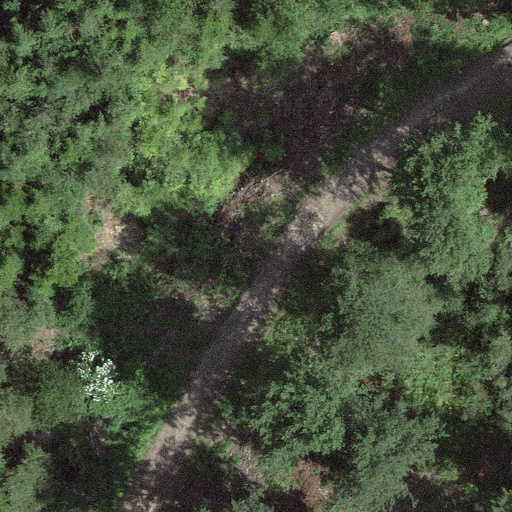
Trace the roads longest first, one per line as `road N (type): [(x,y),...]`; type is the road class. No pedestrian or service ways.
road 1 (track): [(511,62),(348,186),(296,241),(237,337),(165,511)]
road 2 (track): [(511,5),(385,0)]
